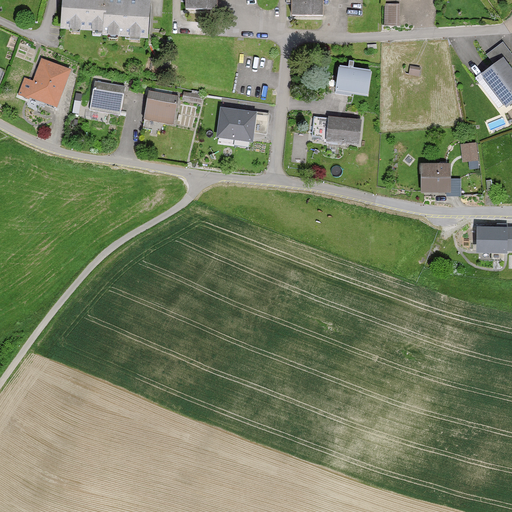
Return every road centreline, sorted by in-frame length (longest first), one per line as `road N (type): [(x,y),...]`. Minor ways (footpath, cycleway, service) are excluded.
road 1 (residential): [(275,181),(65,153),(0,124)]
road 2 (residential): [(511,212),(426,210),(275,181)]
road 3 (residential): [(284,38),(511,27)]
road 4 (residential): [(275,181),(284,38)]
